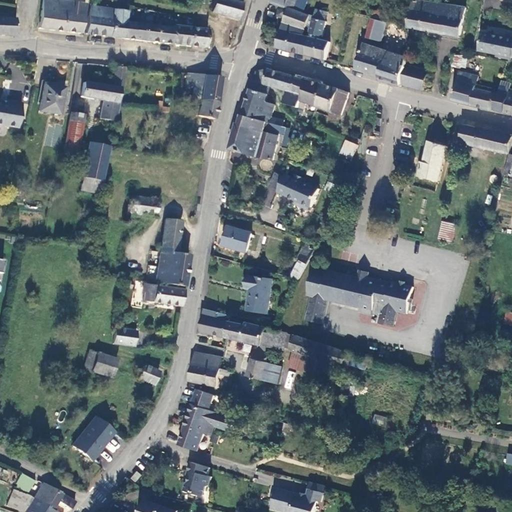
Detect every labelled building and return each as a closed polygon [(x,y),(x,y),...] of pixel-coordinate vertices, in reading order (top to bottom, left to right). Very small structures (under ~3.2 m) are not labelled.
[(82,0),(41,0),(38,26),(77,32),(82,0)] [(241,5),(225,0),(206,0),(204,6),(210,8),(209,13),(236,21),(241,5)] [(271,0),(270,3),(295,11),(298,0),(271,0)] [(418,0),(417,0),(412,29),(463,39),(469,10),(418,0)] [(123,40),(127,5),(86,3),(81,33),(123,40)] [(330,11),(317,8),(314,17),(327,21),(330,11)] [(280,32),(274,50),(301,57),(310,26),(307,26),(308,17),(288,10),(280,29),(303,35),(302,38),(280,32)] [(0,32),(12,34),(14,14),(0,12),(0,32)] [(311,20),(310,26),(301,57),(325,62),(329,45),(324,37),(326,24),(311,20)] [(374,20),(369,38),(384,43),(390,24),(374,20)] [(134,24),(133,41),(204,48),(207,30),(172,26),(171,29),(134,24)] [(511,41),(484,36),(481,53),(511,58),(511,41)] [(366,46),(359,71),(382,78),(390,54),(366,46)] [(390,54),(382,78),(403,85),(409,66),(411,60),(390,54)] [(456,55),(453,69),(463,71),(466,57),(456,55)] [(125,68),(114,65),(110,87),(80,83),(79,97),(102,98),(100,116),(117,117),(125,68)] [(262,81),(267,65),(257,68),(251,87),(270,93),(273,84),(262,81)] [(277,86),(281,70),(267,65),(262,81),(273,84),(277,86)] [(431,72),(409,66),(403,85),(402,86),(426,92),(431,72)] [(296,74),(281,70),(277,86),(286,88),(292,90),(296,74)] [(192,97),(199,98),(218,101),(222,76),(190,71),(188,85),(194,86),(192,97)] [(314,102),(320,81),(296,74),(292,90),(286,88),(283,99),(303,104),(304,99),(314,102)] [(461,75),(453,102),(473,108),(479,87),(481,81),(461,75)] [(346,89),(320,81),(314,102),(314,104),(339,112),(346,89)] [(270,93),(251,87),(242,115),(283,128),(285,120),(273,116),(276,105),(267,103),(270,93)] [(484,88),(479,87),(473,108),(494,113),(498,96),(483,92),(484,88)] [(60,90),(39,88),(36,115),(56,118),(60,90)] [(494,113),(511,118),(511,91),(501,88),(498,96),(494,113)] [(218,101),(199,98),(193,136),(212,139),(218,101)] [(4,105),(0,104),(0,125),(16,127),(20,103),(5,101),(4,105)] [(82,115),(70,114),(65,154),(77,155),(82,115)] [(283,128),(242,115),(240,122),(238,121),(230,147),(273,160),(281,134),(287,135),(289,130),(283,128)] [(511,150),(511,134),(467,124),(463,142),(511,153),(511,150)] [(359,145),(348,140),(345,147),(356,152),(359,145)] [(94,169),(101,170),(105,146),(87,143),(81,175),(83,176),(82,190),(92,191),(94,169)] [(431,143),(421,176),(441,182),(451,149),(431,143)] [(287,172),(279,190),(299,199),(297,202),(311,209),(320,188),(305,181),(307,177),(298,173),(296,176),(287,172)] [(134,199),(130,216),(156,221),(159,204),(134,199)] [(165,219),(162,237),(178,240),(180,222),(165,219)] [(441,221),(437,238),(452,242),(456,224),(441,221)] [(253,235),(229,228),(224,247),(248,254),(253,235)] [(178,240),(162,237),(155,280),(184,285),(189,254),(177,252),(179,240),(178,240)] [(309,265),(301,260),(292,276),(300,281),(309,265)] [(316,267),(309,292),(313,293),(307,317),(324,322),(330,300),(363,308),(362,311),(375,315),(375,314),(383,316),(381,324),(396,327),(400,312),(409,314),(415,289),(397,285),(371,278),(373,272),(362,270),(359,278),(339,273),(316,267)] [(268,309),(273,277),(252,273),(249,288),(247,306),(268,309)] [(184,291),(147,284),(143,301),(181,308),(184,291)] [(230,313),(204,307),(199,331),(257,343),(245,375),(276,382),(280,365),(272,362),(272,357),(268,356),(268,351),(265,349),(266,346),(281,349),(345,367),(351,353),(245,321),(243,324),(229,320),(230,313)] [(135,329),(115,326),(112,342),(133,345),(135,329)] [(241,351),(249,354),(252,346),(244,343),(241,351)] [(222,357),(194,352),(189,381),(217,386),(222,357)] [(110,378),(116,359),(95,353),(90,373),(110,378)] [(159,371),(126,357),(120,370),(153,385),(159,371)] [(146,390),(141,401),(147,403),(152,392),(146,390)] [(218,395),(199,390),(182,446),(201,452),(206,433),(214,436),(216,426),(221,414),(213,411),(218,395)] [(237,418),(221,414),(216,426),(232,434),(237,418)] [(386,425),(386,416),(374,415),(373,424),(386,425)] [(96,417),(73,445),(92,461),(115,434),(96,417)] [(214,470),(193,466),(187,494),(207,498),(214,470)] [(143,475),(137,470),(131,478),(137,482),(143,475)] [(15,486),(29,493),(35,480),(21,473),(15,486)] [(257,473),(256,483),(272,486),(274,475),(257,473)] [(326,486),(310,482),(309,489),(325,493),(326,486)] [(43,484),(34,499),(54,511),(59,503),(71,510),(75,503),(43,484)] [(278,488),(273,507),(288,511),(311,511),(312,511),(315,511),(319,500),(322,501),(325,493),(309,489),(306,499),(301,496),(302,494),(278,488)] [(34,499),(13,490),(7,506),(21,511),(56,511),(54,511),(34,499)] [(181,511),(145,498),(140,511),(181,511)]
